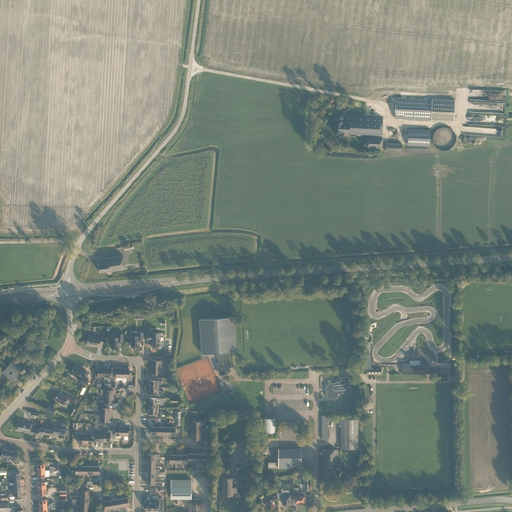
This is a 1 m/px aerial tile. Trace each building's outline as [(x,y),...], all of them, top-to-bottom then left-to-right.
[(455,100),(396,97),(395,118),(454,121),(455,100)] [(381,149),(383,117),(347,116),(346,121),(342,121),(342,119),(335,119),(334,133),(341,133),(342,132),(349,132),(349,135),(366,136),(365,148),(381,149)] [(448,149),(450,149),(452,147),(453,146),(454,144),(455,142),(456,140),(456,138),(456,136),(455,134),(454,132),(453,131),(452,129),(450,128),(448,127),(446,127),(444,126),(442,127),(440,127),(439,128),(438,128),(437,129),(435,131),(434,132),(433,134),(432,136),(432,138),(432,140),(433,142),(434,144),(435,146),(437,147),(438,149),(440,149),(442,150),(444,150),(446,150),(448,149)] [(408,128),(407,145),(430,146),(430,129),(408,128)] [(402,151),(402,143),(386,142),(385,151),(402,151)] [(107,272),(125,270),(123,255),(105,258),(106,263),(99,264),(100,272),(107,271),(107,272)] [(235,316),(199,318),(201,353),(216,352),(217,355),(220,362),(215,364),(220,375),(231,370),(230,367),(232,366),(229,359),(228,351),(237,350),(235,316)] [(143,339),(143,331),(138,331),(138,335),(131,335),(131,342),(130,342),(130,345),(131,345),(131,346),(139,347),(139,339),(143,339)] [(160,345),(160,340),(163,340),(163,337),(160,336),(160,332),(151,332),(151,333),(146,333),(145,339),(151,339),(151,345),(160,345)] [(123,342),(123,333),(118,333),(118,337),(111,336),(111,343),(110,344),(110,346),(111,347),(111,348),(119,348),(119,341),(123,342)] [(103,344),(104,335),(98,334),(98,337),(88,336),(87,344),(99,346),(99,344),(103,344)] [(151,366),(161,366),(161,363),(165,363),(165,356),(158,356),(157,360),(151,359),(151,366)] [(12,380),(24,366),(14,358),(3,371),(12,380)] [(410,360),(410,364),(420,364),(420,369),(426,369),(427,360),(410,360)] [(85,384),(88,377),(84,375),(86,370),(75,364),(71,373),(80,377),(78,380),(85,384)] [(410,364),(402,364),(402,370),(420,370),(420,373),(426,373),(426,369),(420,369),(420,364),(410,364)] [(161,370),(161,366),(151,366),(151,372),(157,372),(157,375),(163,375),(163,370),(161,370)] [(100,376),(104,376),(105,367),(98,367),(98,371),(95,371),(95,378),(100,378),(100,376)] [(111,367),(105,367),(104,376),(109,376),(109,378),(113,379),(113,371),(111,371),(111,367)] [(116,376),(122,377),(123,367),(116,367),(116,371),(113,371),(113,379),(116,379),(116,376)] [(123,367),(122,377),(126,377),(126,379),(131,379),(131,372),(129,372),(129,367),(123,367)] [(328,397),(338,396),(338,393),(351,392),(349,376),(340,377),(341,380),(336,381),(336,382),(331,382),(328,383),(328,386),(327,386),(326,387),(327,397),(328,397)] [(149,380),(149,386),(158,386),(158,383),(161,383),(161,377),(155,377),(155,380),(149,380)] [(158,386),(149,386),(149,393),(155,393),(155,395),(163,395),(163,390),(158,390),(158,386)] [(104,396),(114,396),(114,389),(110,389),(110,387),(102,387),(102,389),(101,389),(101,393),(104,393),(104,396)] [(59,401),(62,402),(64,404),(67,398),(70,400),(74,402),(76,397),(73,395),(67,392),(65,395),(58,391),(54,399),(59,401)] [(99,400),(99,405),(105,405),(105,402),(113,403),(114,396),(104,396),(104,400),(99,400)] [(148,406),(158,406),(158,403),(161,403),(164,403),(164,398),(161,398),(158,398),(155,397),(149,397),(149,400),(148,406)] [(100,409),(100,414),(110,414),(110,407),(105,407),(105,405),(99,405),(98,405),(97,409),(100,409)] [(158,410),(158,406),(148,406),(148,413),(154,413),(154,416),(161,416),(165,416),(165,412),(163,412),(163,411),(161,411),(161,410),(158,410)] [(110,420),(110,414),(100,414),(100,420),(98,420),(98,423),(105,423),(105,420),(110,420)] [(275,432),(275,417),(264,418),(264,427),(263,427),(263,432),(275,432)] [(341,448),(358,448),(358,418),(341,419),(341,448)] [(24,432),(35,433),(36,429),(30,428),(31,424),(26,423),(26,421),(20,420),(19,425),(18,424),(17,430),(24,431),(24,432)] [(115,430),(113,430),(113,437),(115,437),(115,435),(121,435),(122,426),(115,426),(115,430)] [(121,435),(121,439),(124,439),(124,435),(128,435),(128,437),(132,437),(132,430),(128,430),(128,426),(122,426),(121,435)] [(36,429),(35,433),(35,436),(42,437),(43,432),(50,434),(51,429),(39,427),(39,430),(36,429)] [(51,429),(50,434),(49,436),(56,437),(57,432),(65,434),(65,429),(54,427),(53,430),(51,429)] [(92,434),(86,434),(85,443),(92,443),(92,437),(94,437),(95,429),(92,429),(92,434)] [(97,441),(103,441),(104,431),(97,431),(97,430),(95,429),(94,437),(97,437),(97,441)] [(108,431),(104,431),(103,441),(110,441),(110,437),(113,437),(113,430),(108,430),(108,431)] [(85,443),(86,434),(82,434),(82,432),(77,432),(77,439),(79,439),(79,443),(85,443)] [(200,437),(200,434),(192,434),(192,440),(199,440),(198,446),(204,446),(205,437),(200,437)] [(278,468),(301,468),(301,447),(278,447),(278,468)] [(9,462),(10,457),(9,457),(10,450),(2,449),(1,455),(7,457),(6,461),(9,462)] [(326,479),(340,479),(340,466),(338,466),(338,449),(323,449),(324,469),(326,469),(326,479)] [(9,457),(10,457),(15,458),(14,463),(16,463),(17,458),(16,458),(18,452),(10,450),(9,457)] [(175,462),(175,455),(169,454),(169,458),(167,458),(167,467),(169,467),(171,467),(172,462),(175,462)] [(239,491),(237,491),(237,486),(233,486),(233,477),(232,472),(232,469),(227,469),(227,472),(227,477),(223,477),(223,495),(235,495),(235,498),(239,498),(239,491)] [(9,481),(14,481),(14,480),(21,480),(20,471),(13,472),(14,478),(8,478),(9,481)] [(14,488),(21,487),(21,480),(14,480),(14,481),(14,486),(9,486),(9,489),(14,488)] [(81,492),(81,495),(89,496),(89,490),(87,490),(87,485),(83,485),(77,485),(77,489),(77,492),(81,492)] [(197,511),(195,498),(192,498),(191,486),(171,486),(171,498),(183,498),(184,505),(188,504),(189,511),(197,511)] [(21,495),(21,487),(14,488),(15,493),(10,493),(10,496),(15,496),(15,495),(21,495)] [(304,497),(305,497),(305,492),(299,492),(299,487),(293,487),(294,499),(295,499),(295,502),(304,502),(304,497)] [(283,504),(291,504),(290,495),(290,492),(284,492),(284,495),(281,495),(281,500),(283,500),(283,504)] [(275,497),(274,497),(274,495),(271,496),(271,493),(265,494),(265,497),(266,497),(266,499),(265,499),(266,501),(267,501),(267,507),(276,506),(275,497)] [(153,495),(153,502),(153,510),(159,510),(161,510),(163,508),(163,500),(162,500),(162,497),(157,497),(156,495),(153,495)] [(122,498),(116,499),(117,507),(120,506),(121,511),(124,510),(122,498)] [(0,510),(9,510),(9,508),(9,502),(0,502),(0,510)]
